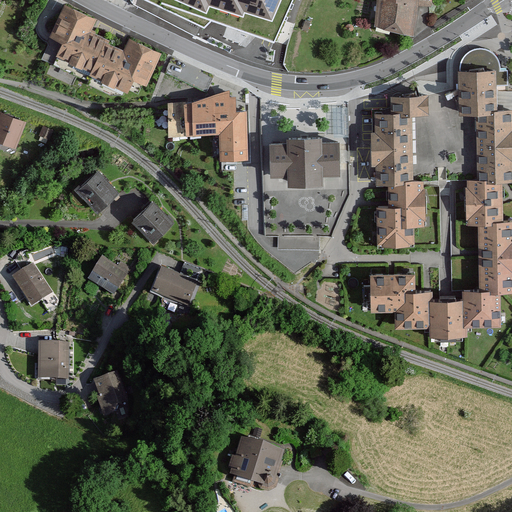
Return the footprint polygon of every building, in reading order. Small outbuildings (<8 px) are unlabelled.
[(91,16),(59,0),(43,33),(51,37),(45,49),(81,66),(79,69),(118,88),(125,75),(140,82),(156,50),(124,34),(118,46),(85,30),(91,16)] [(294,0),(137,0),(204,29),(212,21),(274,48),(294,0)] [(373,0),(370,24),(409,28),(415,3),(432,5),(432,0),(373,0)] [(411,270),(365,270),(365,308),(389,308),(390,324),(425,324),(425,333),(462,332),(462,324),(496,323),(496,288),(511,287),(511,217),(499,218),(499,179),(511,179),(511,108),(492,108),(492,66),(453,67),(454,111),(473,111),(473,176),(461,176),(462,221),(474,221),(475,286),(457,286),(458,296),(432,296),(432,286),(411,286),(411,270)] [(238,91),(158,95),(160,127),(211,125),(213,157),(241,156),(238,91)] [(425,91),(385,91),(385,109),(370,109),(370,179),(384,179),(384,203),(371,203),(371,241),(409,241),(409,222),(421,222),(421,176),(408,176),(408,112),(425,112),(425,91)] [(23,120),(0,110),(0,141),(12,146),(23,120)] [(290,143),(273,143),(273,176),(290,176),(290,186),(323,186),(323,176),(343,176),(343,143),(324,143),(324,137),(290,137),(290,143)] [(114,188),(92,167),(70,189),(91,211),(114,188)] [(173,222),(150,198),(129,218),(152,242),(173,222)] [(278,235),(279,248),(320,247),(319,234),(278,235)] [(129,271),(102,255),(86,280),(114,296),(129,271)] [(33,261),(10,276),(29,306),(52,292),(33,261)] [(200,269),(183,263),(178,277),(194,283),(200,269)] [(178,277),(162,271),(154,292),(190,305),(198,284),(194,283),(178,277)] [(70,342),(37,341),(36,378),(69,379),(70,342)] [(117,370),(91,379),(101,414),(112,411),(116,403),(127,399),(117,370)] [(274,450),(227,435),(215,473),(261,488),(274,450)]
